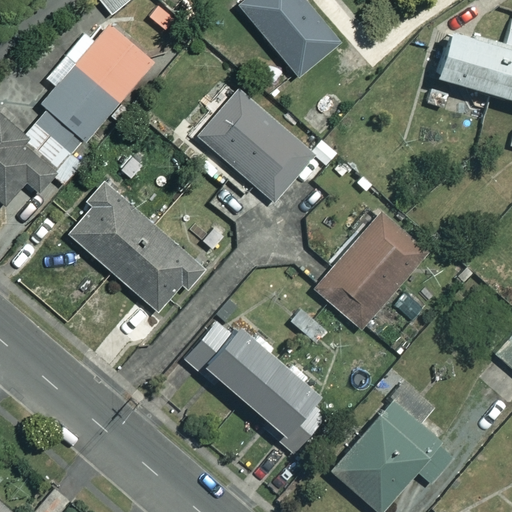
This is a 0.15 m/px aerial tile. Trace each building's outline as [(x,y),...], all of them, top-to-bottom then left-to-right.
[(97,0),(108,13),(125,0),(97,0)] [(158,0),(154,0),(144,13),(167,33),(180,18),(158,0)] [(236,0),(234,2),(292,75),(336,41),(304,0),(236,0)] [(43,106),(81,138),(150,57),(106,20),(89,41),(79,33),(45,73),(60,86),(43,106)] [(511,45),(444,26),(431,72),(511,95),(511,45)] [(409,84),(388,79),(383,100),(405,105),(409,84)] [(318,133),(307,147),(236,85),(194,134),(271,200),(291,178),(298,184),(318,160),(322,164),(336,149),(318,133)] [(81,138),(43,106),(35,115),(6,91),(0,98),(0,203),(22,178),(35,189),(49,173),(61,182),(80,160),(70,152),(81,138)] [(322,99),(307,117),(322,130),(337,113),(322,99)] [(196,260),(105,182),(63,230),(154,309),(196,260)] [(360,327),(425,250),(378,210),(312,288),(360,327)] [(423,305),(402,287),(389,302),(409,321),(423,305)] [(459,357),(491,350),(511,367),(511,315),(502,315),(502,306),(451,310),(459,357)] [(232,321),(224,330),(211,320),(186,350),(280,429),(313,389),(232,321)] [(452,451),(390,396),(327,466),(376,510),(413,469),(426,480),(452,451)] [(0,511),(11,511),(0,502),(0,511)]
